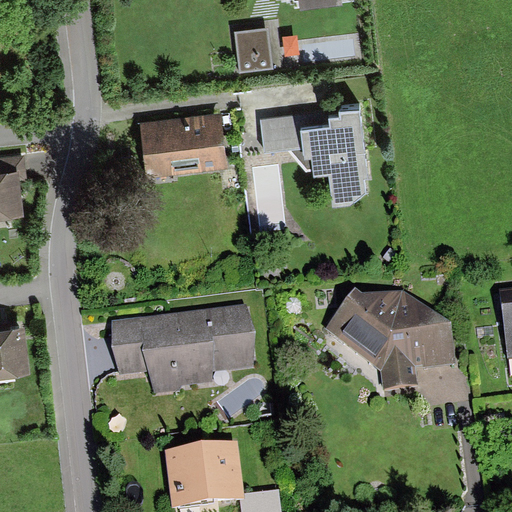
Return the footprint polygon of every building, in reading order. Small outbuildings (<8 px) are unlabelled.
[(297,0),(299,9),(342,3),(341,0),(297,0)] [(267,30),(234,34),(239,73),(272,69),(267,30)] [(368,173),(359,106),(340,108),(262,116),(265,147),(290,144),(306,164),(313,164),(314,170),(330,168),(334,201),(352,199),(366,187),(364,173),(368,173)] [(220,117),(139,127),(145,178),(226,169),(220,117)] [(20,178),(0,180),(0,232),(26,229),(20,178)] [(357,284),(326,328),(382,369),(384,388),(418,384),(417,364),(456,358),(453,322),(403,292),(369,295),(357,284)] [(511,289),(500,291),(508,361),(511,360),(511,289)] [(245,308),(115,322),(121,374),(149,371),(151,389),(211,382),(210,369),(251,365),(245,308)] [(15,329),(0,331),(0,390),(22,388),(15,329)] [(237,444),(167,450),(172,503),(241,496),(237,444)] [(241,496),(243,511),(278,511),(275,491),(241,496)]
